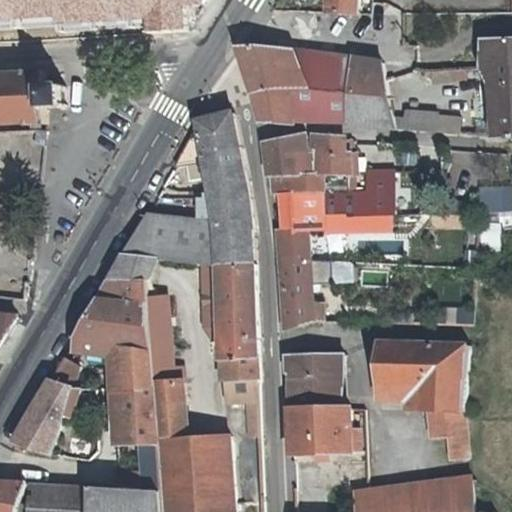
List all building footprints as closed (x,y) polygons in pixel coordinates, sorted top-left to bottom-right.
[(0,0),(0,25),(146,18),(146,27),(191,24),(195,0),(0,0)] [(330,0),(330,13),(361,15),(361,0),(330,0)] [(483,0),(483,7),(510,10),(511,0),(483,0)] [(511,38),(485,39),(485,66),(493,85),(497,137),(511,138),(511,38)] [(299,125),(299,122),(296,90),(313,89),(355,94),(392,99),(384,63),(345,57),(297,51),(265,49),(242,49),(255,87),(263,124),(299,125)] [(453,81),(468,81),(467,68),(432,70),(435,86),(453,84),(453,81)] [(47,72),(0,74),(0,124),(47,123),(47,116),(47,110),(66,109),(66,86),(49,87),(47,72)] [(313,89),(296,90),(299,122),(329,123),(352,120),(354,121),(355,94),(313,89)] [(392,99),(355,94),(354,121),(368,127),(399,128),(392,99)] [(405,128),(461,134),(462,117),(439,115),(439,113),(407,111),(405,128)] [(178,164),(205,157),(210,181),(184,180),(177,193),(212,194),(217,223),(149,215),(128,251),(159,255),(158,259),(207,266),(255,265),(253,233),(255,232),(252,203),(250,183),(235,115),(202,123),(178,164)] [(351,141),(351,137),(321,137),(321,151),(352,149),(351,141)] [(304,138),(266,145),(274,194),(283,194),(292,194),(291,173),(304,173),(304,152),(304,138)] [(353,191),(353,172),(356,172),(355,149),(352,149),(321,151),(304,152),(304,173),(291,173),(292,194),(326,192),(353,191)] [(328,217),(352,216),(379,215),(395,215),(394,199),(387,199),(387,172),(369,172),(369,198),(369,202),(327,203),(328,217)] [(511,186),(487,188),(489,212),(511,210),(511,186)] [(395,215),(379,215),(352,216),(328,217),(327,203),(326,192),(292,194),(283,194),(288,229),(279,230),(282,250),(286,327),(297,330),(317,322),(326,322),(325,303),(314,303),(311,232),(327,231),(327,234),(395,233),(395,215)] [(158,259),(159,255),(128,251),(113,279),(151,278),(158,259)] [(231,405),(249,404),(250,435),(263,435),(261,381),(262,381),(257,266),(255,265),(207,266),(206,292),(205,329),(224,329),(224,340),(225,361),(224,361),(224,383),(228,382),(231,405)] [(113,279),(101,298),(151,302),(151,298),(150,282),(151,278),(113,279)] [(176,383),(168,297),(151,298),(157,387),(161,440),(191,439),(186,382),(176,383)] [(76,343),(123,349),(125,388),(157,387),(151,302),(101,298),(76,343)] [(0,314),(0,355),(23,317),(0,314)] [(224,329),(205,329),(214,341),(224,340),(224,329)] [(384,343),(382,387),(424,389),(423,412),(429,412),(467,414),(471,346),(384,343)] [(68,356),(54,381),(75,390),(82,368),(68,356)] [(291,373),(292,410),(330,409),(329,374),(328,356),(288,357),(288,374),(291,373)] [(75,390),(54,381),(16,444),(55,454),(67,416),(74,418),(84,389),(75,390)] [(157,387),(125,388),(127,444),(150,443),(151,471),(126,469),(124,489),(165,492),(161,440),(157,387)] [(330,409),(292,410),(294,455),(356,453),(354,408),(330,409)] [(472,459),(469,432),(467,414),(429,412),(432,439),(448,439),(451,461),(472,459)] [(238,511),(233,436),(191,439),(161,440),(165,492),(166,511),(238,511)] [(17,511),(27,483),(0,480),(0,511),(17,511)] [(367,493),(358,494),(360,511),(478,511),(473,480),(367,493)] [(91,511),(93,488),(33,483),(31,511),(91,511)] [(166,511),(165,492),(93,488),(91,511),(166,511)]
